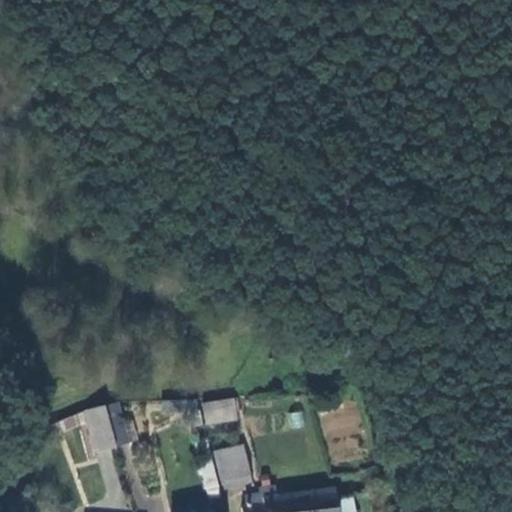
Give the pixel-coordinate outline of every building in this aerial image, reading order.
[(128,443),(114,402),(100,403),(115,446),(128,443)] [(115,446),(100,403),(80,411),(93,454),(115,446)] [(211,404),(186,413),(191,429),(218,422),(211,404)] [(228,445),(204,454),(213,483),(239,474),(228,445)] [(242,482),(239,474),(213,483),(216,492),(242,482)] [(333,511),(330,498),(328,487),(268,499),(269,505),(239,511),(333,511)] [(350,511),(346,495),(330,498),(333,511),(350,511)]
